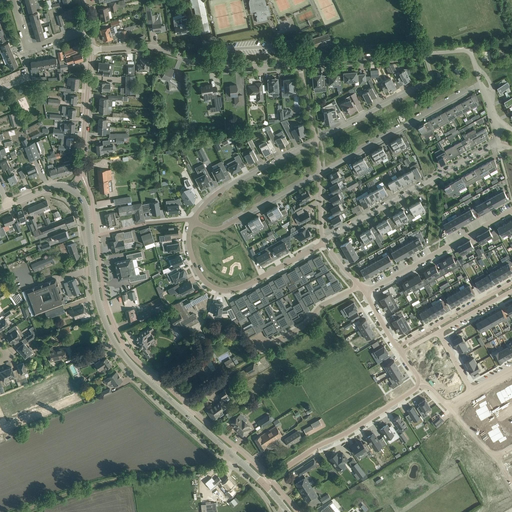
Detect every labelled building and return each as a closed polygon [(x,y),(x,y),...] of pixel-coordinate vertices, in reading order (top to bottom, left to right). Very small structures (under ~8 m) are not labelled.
[(208,22),(203,0),(190,0),(192,8),(194,8),(201,39),(211,37),(208,22)] [(271,15),(268,4),(264,5),(263,0),(253,0),(253,2),(255,11),(256,11),(257,16),(256,17),(257,22),(267,20),(267,16),(271,15)] [(107,8),(104,8),(99,9),(101,21),(110,19),(108,11),(111,11),(111,12),(117,10),(115,2),(110,3),(110,7),(107,8)] [(38,3),(27,6),(29,12),(40,9),(40,8),(41,8),(39,3),(38,3)] [(147,21),(152,20),(156,19),(155,15),(152,15),(150,3),(145,4),(147,21)] [(68,10),(64,11),(65,15),(69,14),(69,18),(75,16),(74,9),(68,10)] [(30,15),(31,21),(39,19),(38,13),(30,15)] [(187,27),(187,26),(190,25),(190,26),(191,26),(188,18),(182,20),(179,21),(180,25),(176,26),(177,33),(181,33),(181,34),(187,33),(186,28),(187,27)] [(31,21),(33,28),(41,25),(39,19),(31,21)] [(156,19),(152,20),(152,24),(153,30),(155,30),(155,32),(165,31),(164,25),(161,26),(160,23),(156,23),(156,19)] [(111,33),(102,36),(103,41),(113,39),(113,38),(121,38),(126,38),(126,30),(139,27),(138,24),(119,29),(119,31),(116,32),(111,33)] [(33,28),(35,34),(43,32),(41,25),(33,28)] [(100,30),(102,36),(111,33),(116,32),(115,29),(110,30),(109,27),(100,30)] [(43,32),(35,34),(37,40),(45,38),(43,32)] [(329,33),(311,39),(307,40),(310,50),(332,43),(330,38),(329,33)] [(405,36),(406,38),(408,42),(417,39),(414,33),(405,36)] [(0,53),(4,51),(11,49),(8,43),(1,46),(2,49),(0,49),(0,53)] [(79,52),(77,46),(64,51),(66,58),(70,56),(69,55),(79,52)] [(4,51),(6,57),(13,54),(11,49),(4,51)] [(6,57),(9,63),(16,60),(13,54),(6,57)] [(66,59),(68,63),(68,64),(75,62),(75,63),(83,60),(81,54),(66,59)] [(56,58),(50,59),(51,67),(54,66),(55,69),(58,69),(56,58)] [(50,59),(43,60),(44,68),(48,67),(49,72),(52,72),(51,67),(50,59)] [(140,65),(137,65),(137,71),(149,71),(149,60),(140,59),(140,65)] [(16,60),(9,63),(11,69),(18,66),(16,60)] [(37,61),(38,69),(42,68),(42,73),(45,72),(44,68),(43,60),(37,61)] [(103,76),(109,76),(111,76),(112,69),(109,69),(110,64),(108,63),(108,62),(105,62),(105,63),(99,63),(98,71),(103,71),(102,75),(103,75),(103,76)] [(160,72),(158,77),(168,82),(170,91),(177,90),(176,81),(170,78),(171,77),(173,77),(172,74),(174,70),(166,67),(164,72),(160,72)] [(399,81),(402,79),(404,83),(410,80),(407,74),(409,74),(409,69),(404,69),(404,71),(399,73),(399,72),(394,74),(397,79),(398,78),(399,81)] [(53,78),(53,80),(57,80),(63,79),(62,74),(62,72),(61,72),(56,73),(57,77),(53,78)] [(359,80),(359,84),(366,81),(365,76),(365,74),(356,75),(356,72),(343,73),(344,82),(357,81),(359,80)] [(338,82),(337,73),(333,74),(333,75),(329,75),(329,84),(334,84),(334,87),(337,87),(337,91),(338,91),(339,95),(342,93),(341,81),(338,82)] [(126,75),(126,80),(126,94),(135,94),(135,75),(126,75)] [(313,87),(318,87),(319,87),(319,92),(327,91),(326,86),(325,86),(325,80),(321,81),(320,75),(313,75),(313,79),(312,79),(312,83),(313,83),(313,87)] [(71,89),(73,89),(77,90),(79,78),(68,77),(68,84),(71,85),(71,89)] [(279,96),(277,78),(273,79),(273,78),(269,78),(269,79),(268,79),(268,87),(267,87),(268,91),(269,91),(269,92),(272,92),(272,97),(277,96),(279,96)] [(396,88),(391,78),(383,82),(384,86),(382,87),(384,92),(388,90),(389,92),(396,88)] [(284,86),(281,86),(281,91),(284,91),(284,93),(294,92),(293,79),(283,79),(284,86)] [(503,85),(499,87),(501,92),(506,90),(509,96),(511,93),(511,91),(506,79),(501,81),(503,85)] [(110,87),(110,83),(105,83),(99,82),(98,90),(105,91),(110,91),(110,87)] [(248,86),(249,95),(256,94),(257,102),(263,101),(262,83),(258,83),(258,85),(256,85),(256,86),(248,86)] [(207,86),(201,87),(202,94),(203,94),(204,99),(215,97),(217,107),(222,106),(221,96),(217,97),(217,93),(216,87),(212,88),(211,84),(207,85),(207,86)] [(226,87),(226,92),(226,96),(230,96),(234,96),(235,105),(243,104),(242,95),(237,96),(237,91),(238,91),(238,89),(237,89),(236,85),(230,85),(230,87),(226,87)] [(362,94),(364,97),(362,98),(361,98),(364,101),(365,101),(364,101),(365,100),(367,103),(372,100),(371,98),(372,98),(373,98),(376,97),(372,87),(366,90),(367,91),(362,94)] [(66,103),(76,104),(77,96),(71,95),(71,92),(70,92),(66,92),(64,92),(63,94),(64,95),(65,95),(64,99),(65,99),(65,101),(66,103)] [(340,104),(345,113),(349,111),(349,112),(356,109),(354,104),(355,103),(356,104),(360,102),(355,92),(351,95),(353,98),(340,104)] [(471,97),(466,100),(472,109),(479,105),(476,93),(471,96),(471,97)] [(112,106),(112,102),(112,99),(108,99),(100,98),(100,105),(107,106),(112,106)] [(466,100),(459,104),(464,113),(472,109),(466,100)] [(324,119),(325,124),(329,122),(333,121),(333,118),(336,116),(336,115),(341,112),(336,103),(332,104),(332,103),(325,107),(326,111),(323,112),(325,118),(324,119)] [(464,113),(459,104),(451,109),(456,118),(464,113)] [(62,106),(62,112),(63,112),(68,113),(67,116),(68,116),(68,117),(75,117),(75,109),(69,109),(69,106),(62,106)] [(451,109),(443,113),(448,122),(456,118),(451,109)] [(435,117),(440,126),(448,122),(443,113),(435,117)] [(435,117),(427,122),(432,131),(433,131),(440,126),(435,117)] [(432,131),(427,122),(419,126),(422,131),(421,131),(422,134),(423,134),(426,138),(434,134),(433,131),(432,131)] [(61,123),(60,129),(64,129),(64,131),(74,131),(74,124),(61,123)] [(288,125),(283,127),(288,136),(289,136),(288,135),(292,133),(296,140),(303,136),(302,135),(305,134),(303,124),(298,125),(298,128),(291,131),(288,125)] [(476,133),(481,142),(489,138),(486,128),(476,133)] [(275,138),(270,129),(266,131),(270,138),(271,140),(275,138)] [(466,134),(474,146),(481,142),(476,133),(474,129),(466,134)] [(461,142),(466,151),(474,146),(466,134),(463,135),(465,139),(461,142)] [(281,137),(275,140),(279,149),(285,146),(285,145),(288,143),(285,136),(281,138),(281,137)] [(62,137),(61,145),(65,146),(73,146),(74,139),(67,138),(67,137),(62,137)] [(401,137),(396,140),(401,149),(406,146),(407,147),(410,146),(407,140),(404,142),(401,137)] [(263,153),(265,156),(272,152),(270,148),(274,145),(271,140),(270,138),(267,140),(268,142),(267,143),(266,141),(259,145),(260,147),(258,148),(261,153),(263,153)] [(217,139),(212,141),(216,150),(221,147),(217,139)] [(40,140),(35,142),(38,151),(43,149),(40,140)] [(95,145),(96,154),(104,153),(104,152),(114,151),(113,145),(110,145),(109,140),(103,140),(103,144),(95,145)] [(401,149),(396,140),(390,143),(393,148),(390,150),(392,152),(395,151),(395,152),(401,149)] [(35,142),(25,147),(30,161),(40,157),(38,151),(35,142)] [(198,142),(193,142),(197,150),(196,150),(200,158),(205,155),(201,148),(198,142)] [(461,142),(453,146),(458,155),(466,151),(461,142)] [(453,146),(445,150),(450,160),(458,155),(453,146)] [(377,150),(382,159),(387,157),(388,159),(391,158),(388,151),(385,153),(382,147),(377,150)] [(244,156),(248,164),(252,162),(252,163),(258,160),(253,150),(247,153),(248,154),(244,156)] [(382,159),(377,150),(371,153),(374,159),(371,160),(374,166),(378,164),(377,162),(382,159)] [(450,160),(445,150),(436,155),(438,157),(437,157),(438,160),(439,160),(441,164),(450,160)] [(228,166),(231,173),(232,173),(235,172),(235,171),(240,168),(238,163),(242,161),(238,154),(234,156),(237,162),(228,166)] [(373,169),(369,162),(366,163),(363,158),(358,161),(363,170),(365,173),(373,169)] [(485,164),(490,173),(497,169),(494,159),(485,164)] [(6,169),(8,172),(11,171),(10,171),(13,170),(11,166),(10,167),(7,160),(0,163),(3,170),(6,169)] [(64,165),(67,174),(72,172),(69,161),(63,162),(64,165)] [(212,171),(214,175),(215,177),(214,178),(217,182),(222,180),(221,179),(225,177),(225,176),(222,171),(226,169),(222,161),(217,163),(219,167),(213,171),(212,171)] [(363,170),(358,161),(352,164),(355,169),(352,171),(354,173),(357,172),(357,173),(363,170)] [(409,167),(411,170),(416,179),(421,176),(418,171),(420,170),(416,163),(409,167)] [(59,176),(56,167),(54,168),(53,164),(48,165),(50,173),(51,178),(59,176)] [(196,178),(197,182),(196,182),(198,186),(199,185),(201,188),(206,186),(207,186),(210,185),(210,184),(208,181),(211,180),(203,164),(199,166),(203,175),(196,178)] [(477,168),(482,177),(490,173),(485,164),(477,168)] [(30,169),(29,165),(26,166),(30,177),(38,173),(35,167),(30,169)] [(64,165),(56,167),(59,176),(67,174),(64,165)] [(477,168),(469,173),(474,182),(482,177),(477,168)] [(111,169),(98,171),(99,181),(100,193),(113,191),(112,185),(108,185),(108,181),(112,180),(111,169)] [(345,178),(343,175),(341,176),(338,170),(329,176),(329,177),(330,180),(331,179),(332,182),(336,180),(337,182),(345,178)] [(411,170),(406,172),(411,181),(416,179),(411,170)] [(11,171),(8,172),(10,176),(7,178),(11,184),(18,181),(14,174),(12,175),(11,171)] [(406,172),(402,175),(407,184),(411,181),(406,172)] [(474,182),(469,173),(462,177),(467,186),(468,185),(474,182)] [(402,175),(397,178),(402,186),(407,184),(402,175)] [(467,186),(462,177),(453,182),(457,188),(458,191),(467,186)] [(397,178),(392,180),(397,189),(402,186),(397,178)] [(195,193),(188,179),(184,180),(185,185),(187,189),(189,191),(182,196),(185,200),(184,201),(188,206),(192,202),(191,201),(194,198),(193,197),(195,193)] [(397,189),(392,180),(386,184),(388,188),(390,187),(392,192),(397,189)] [(337,182),(329,187),(330,188),(329,188),(331,191),(331,190),(333,193),(337,190),(339,193),(344,190),(352,190),(350,187),(347,188),(345,185),(342,187),(341,188),(338,182),(337,183),(337,182)] [(454,190),(450,183),(445,186),(448,191),(447,191),(449,194),(450,195),(455,193),(457,196),(460,194),(458,191),(457,188),(454,190)] [(384,185),(378,189),(382,197),(388,194),(385,190),(387,189),(384,185)] [(498,191),(499,193),(504,202),(509,199),(503,188),(498,191)] [(367,192),(368,194),(373,203),(378,200),(373,191),(372,189),(367,192)] [(378,189),(373,191),(378,200),(382,197),(378,189)] [(298,199),(300,204),(309,199),(308,197),(310,196),(309,194),(310,193),(309,190),(308,191),(307,190),(305,191),(305,190),(304,191),(302,192),(300,193),(300,194),(299,194),(301,197),(298,199)] [(343,198),(341,199),(338,193),(330,198),(330,199),(331,202),(332,201),(333,203),(338,201),(339,204),(344,201),(343,198)] [(499,193),(495,196),(499,204),(504,202),(499,193)] [(368,194),(363,196),(368,205),(373,203),(368,194)] [(368,205),(363,196),(357,200),(359,204),(361,203),(363,208),(368,205)] [(499,204),(495,196),(490,198),(495,207),(499,204)] [(130,197),(118,199),(119,205),(131,202),(130,197)] [(175,205),(167,205),(167,206),(168,209),(168,210),(168,213),(173,212),(175,212),(179,212),(179,209),(179,208),(179,205),(182,204),(179,198),(175,200),(175,205)] [(495,207),(490,198),(486,201),(491,209),(495,207)] [(40,212),(43,219),(44,219),(46,225),(51,223),(48,217),(46,218),(45,215),(43,210),(49,208),(46,201),(37,204),(40,212)] [(348,210),(346,207),(344,208),(340,203),(344,201),(339,204),(330,208),(331,209),(330,210),(332,212),(333,212),(334,214),(338,212),(340,214),(348,210)] [(419,201),(414,204),(419,213),(425,210),(424,209),(427,207),(425,205),(422,206),(419,201)] [(491,209),(486,201),(481,203),(486,212),(491,209)] [(149,203),(142,204),(144,213),(151,211),(152,211),(153,215),(160,213),(158,202),(151,203),(149,203)] [(137,204),(118,207),(120,215),(130,214),(135,213),(137,222),(145,221),(144,213),(142,204),(142,203),(137,204)] [(486,212),(481,203),(477,206),(481,214),(486,212)] [(43,219),(40,212),(37,204),(29,208),(32,215),(38,213),(39,216),(42,215),(43,219)] [(419,213),(414,204),(409,207),(412,212),(409,214),(410,216),(412,219),(415,217),(414,216),(419,213)] [(288,214),(285,208),(280,211),(277,206),(272,209),(277,218),(278,220),(287,215),(288,214)] [(465,209),(466,210),(471,220),(476,217),(470,207),(465,209)] [(21,223),(27,220),(24,213),(22,208),(16,211),(18,215),(15,216),(15,215),(16,220),(18,224),(21,223)] [(277,218),(272,209),(266,212),(269,217),(267,219),(268,221),(270,225),(278,220),(277,218)] [(298,215),(299,216),(298,217),(302,223),(311,218),(309,215),(310,215),(309,212),(308,213),(307,211),(304,213),(304,212),(302,209),(296,212),(298,215)] [(406,215),(403,210),(398,213),(403,222),(408,219),(407,218),(410,216),(409,214),(406,215)] [(466,210),(461,213),(462,214),(467,222),(471,220),(466,210)] [(53,213),(55,218),(54,219),(54,220),(55,222),(61,219),(58,213),(57,213),(57,211),(53,213)] [(115,212),(105,214),(108,227),(117,225),(115,216),(117,215),(117,212),(115,212)] [(331,221),(333,223),(334,225),(345,219),(342,213),(331,219),(332,220),(331,221)] [(403,222),(398,213),(392,216),(395,221),(392,223),(394,225),(395,228),(396,229),(404,224),(403,222)] [(462,214),(457,216),(462,225),(467,222),(462,214)] [(3,227),(5,231),(10,229),(8,225),(15,222),(12,215),(3,219),(6,226),(3,227)] [(73,215),(68,217),(42,227),(44,232),(53,229),(53,228),(58,226),(58,228),(67,224),(67,226),(76,223),(73,215)] [(258,216),(253,219),(258,229),(260,231),(268,227),(266,223),(264,220),(261,222),(258,216)] [(462,225),(457,216),(453,219),(458,227),(462,225)] [(260,231),(258,229),(253,219),(247,222),(250,228),(248,229),(251,235),(253,233),(254,234),(260,231)] [(394,225),(392,223),(390,224),(387,219),(381,222),(386,231),(391,228),(392,230),(395,228),(394,225)] [(458,227),(453,219),(449,221),(453,230),(458,227)] [(453,230),(449,221),(444,224),(449,232),(453,230)] [(386,231),(381,222),(376,225),(379,231),(376,232),(377,235),(380,233),(381,234),(386,231)] [(511,231),(507,223),(502,225),(509,237),(511,234),(511,231)] [(502,225),(498,228),(503,237),(507,234),(509,237),(502,225)] [(150,227),(140,230),(145,244),(154,241),(150,227)] [(165,235),(159,236),(160,242),(162,241),(171,240),(171,235),(178,234),(177,227),(173,227),(169,227),(169,228),(164,228),(165,235)] [(381,241),(377,235),(376,232),(373,234),(370,228),(365,231),(370,240),(374,238),(377,243),(381,241)] [(244,229),(240,231),(245,240),(249,238),(244,229)] [(290,233),(290,239),(298,235),(302,242),(312,237),(311,235),(311,234),(310,231),(309,232),(308,230),(307,231),(305,229),(299,232),(297,229),(290,233)] [(485,232),(483,233),(487,240),(492,237),(493,240),(494,241),(499,238),(495,230),(491,232),(489,229),(485,231),(485,232)] [(67,231),(50,237),(47,239),(48,242),(52,240),(52,242),(55,240),(58,238),(60,241),(69,238),(67,231)] [(114,241),(111,242),(113,251),(118,250),(120,249),(125,248),(124,244),(134,242),(133,238),(132,231),(124,233),(123,232),(113,234),(114,241)] [(364,249),(365,251),(369,249),(365,243),(370,240),(365,231),(359,234),(362,240),(360,241),(362,245),(363,247),(364,249)] [(412,237),(413,240),(418,248),(423,246),(421,242),(424,240),(420,233),(412,237)] [(481,234),(477,236),(482,245),(488,241),(487,240),(483,233),(481,234)] [(277,242),(283,253),(288,250),(286,245),(288,243),(285,237),(277,242)] [(171,240),(162,241),(162,246),(167,245),(168,251),(172,251),(176,251),(176,250),(180,249),(179,243),(172,244),(171,240)] [(343,251),(352,246),(349,240),(340,245),(343,251)] [(418,248),(413,240),(409,242),(414,251),(418,248)] [(466,242),(464,244),(468,250),(474,247),(470,240),(466,242)] [(277,242),(269,246),(272,252),(275,251),(277,256),(283,253),(277,242)] [(414,251),(409,242),(405,245),(409,253),(414,251)] [(75,243),(70,245),(67,246),(72,260),(80,257),(75,243)] [(462,245),(458,247),(463,256),(469,252),(468,250),(464,244),(462,245)] [(409,253),(405,245),(400,247),(405,256),(409,253)] [(269,246),(261,251),(267,262),(272,259),(269,254),(272,252),(269,246)] [(355,251),(352,246),(343,251),(346,256),(355,251)] [(405,256),(400,247),(396,250),(400,258),(405,256)] [(400,258),(396,250),(391,252),(396,261),(400,258)] [(134,267),(132,260),(136,259),(136,258),(142,256),(141,251),(126,255),(127,259),(126,259),(126,260),(115,262),(117,271),(134,267)] [(255,254),(252,255),(255,261),(258,260),(261,265),(267,262),(261,251),(260,251),(262,254),(257,256),(255,254)] [(358,257),(355,251),(346,256),(349,261),(358,257)] [(176,257),(169,260),(172,266),(170,267),(171,270),(177,268),(180,267),(179,264),(183,262),(182,259),(183,259),(181,254),(176,256),(176,257)] [(382,255),(388,265),(392,263),(387,254),(383,257),(382,255)] [(388,265),(382,255),(377,257),(383,268),(388,265)] [(452,255),(446,259),(453,270),(461,265),(461,264),(460,263),(458,259),(455,261),(452,255)] [(44,265),(49,263),(51,261),(53,265),(55,264),(51,256),(31,265),(33,270),(34,270),(35,272),(45,268),(44,265)] [(319,256),(313,259),(314,262),(318,268),(319,268),(321,271),(315,274),(316,277),(328,270),(325,264),(324,265),(321,260),(322,259),(321,256),(320,257),(319,256)] [(383,268),(377,257),(378,260),(374,262),(379,270),(383,268)] [(446,259),(441,262),(444,267),(441,269),(444,274),(453,270),(446,259)] [(295,269),(300,278),(301,280),(303,284),(308,281),(306,276),(305,275),(312,270),(313,270),(309,264),(308,262),(300,266),(301,270),(297,272),(295,269)] [(379,270),(374,262),(369,264),(374,273),(379,270)] [(374,273),(369,264),(365,267),(370,275),(374,273)] [(435,265),(429,268),(436,279),(444,274),(441,269),(438,270),(435,265)] [(504,265),(499,268),(504,276),(509,274),(504,265)] [(147,278),(146,273),(140,275),(140,274),(136,275),(134,267),(117,271),(119,280),(129,278),(130,282),(147,278)] [(370,275),(365,267),(360,270),(365,278),(370,275)] [(171,270),(166,272),(168,276),(171,275),(175,282),(187,276),(186,274),(187,274),(185,271),(184,270),(183,270),(180,272),(177,268),(171,270)] [(429,268),(424,272),(427,277),(424,278),(427,284),(436,279),(429,268)] [(499,268),(495,270),(499,279),(504,276),(499,268)] [(282,276),(286,284),(287,286),(290,291),(297,287),(295,283),(294,281),(300,278),(295,269),(287,274),(288,276),(284,279),(282,276)] [(495,270),(490,273),(495,282),(499,279),(495,270)] [(329,272),(326,273),(330,281),(332,284),(327,286),(329,290),(330,290),(334,288),(336,291),(342,288),(341,287),(342,287),(340,284),(339,284),(338,281),(337,281),(329,272)] [(484,273),(479,276),(485,287),(490,285),(484,273)] [(484,273),(490,285),(495,282),(490,273),(490,274),(486,276),(484,273)] [(418,275),(413,278),(419,289),(427,284),(424,278),(421,280),(418,275)] [(269,283),(273,292),(275,294),(277,298),(284,295),(281,289),(280,287),(286,284),(282,276),(274,280),(276,283),(271,286),(269,283)] [(321,287),(315,291),(319,299),(324,297),(326,296),(325,293),(329,290),(327,286),(326,284),(321,276),(317,278),(319,284),(321,287)] [(479,276),(474,279),(481,290),(485,287),(479,276)] [(157,278),(158,288),(167,287),(166,278),(157,278)] [(413,278),(408,281),(414,291),(419,289),(413,278)] [(75,279),(70,281),(69,282),(64,284),(69,297),(80,292),(75,279)] [(38,285),(39,286),(25,291),(34,315),(65,303),(62,296),(60,296),(56,287),(58,286),(56,280),(44,285),(43,283),(38,285)] [(408,281),(402,284),(405,289),(402,290),(406,296),(408,294),(407,292),(412,289),(414,292),(414,291),(408,281)] [(310,293),(303,297),(307,306),(312,303),(314,302),(312,299),(317,296),(319,299),(315,291),(313,287),(310,282),(305,285),(308,291),(310,293)] [(256,290),(260,299),(263,303),(264,306),(269,303),(267,299),(266,296),(273,292),(269,283),(263,286),(261,288),(262,290),(258,293),(256,290)] [(178,284),(168,289),(171,296),(178,292),(180,291),(182,295),(194,289),(192,285),(192,284),(187,287),(186,284),(184,285),(180,287),(178,288),(177,285),(178,284)] [(470,285),(465,287),(470,296),(474,294),(470,285)] [(465,287),(461,290),(465,299),(470,296),(465,287)] [(242,296),(247,306),(248,307),(250,311),(251,313),(256,310),(253,303),(260,299),(256,290),(251,293),(248,295),(249,298),(244,300),(242,296)] [(461,290),(456,292),(461,301),(465,299),(461,290)] [(299,303),(293,306),(294,308),(299,316),(297,313),(304,310),(303,308),(307,306),(303,297),(301,295),(299,291),(294,293),(299,303)] [(385,296),(380,299),(383,305),(394,299),(389,291),(383,294),(385,296)] [(12,293),(8,295),(11,299),(15,297),(18,303),(23,300),(19,293),(15,295),(13,292),(12,293)] [(456,292),(452,295),(456,304),(461,301),(456,292)] [(452,295),(447,298),(452,306),(456,304),(452,295)] [(236,304),(231,306),(239,320),(242,319),(244,317),(243,314),(240,310),(247,306),(242,296),(237,299),(235,300),(236,304)] [(208,301),(201,297),(194,310),(201,314),(208,301)] [(281,298),(276,301),(282,313),(284,316),(289,325),(287,321),(292,319),(292,320),(295,318),(299,316),(294,308),(288,312),(286,308),(281,298)] [(394,299),(383,305),(386,311),(391,308),(393,311),(399,308),(394,299)] [(442,300),(437,303),(442,312),(447,309),(442,300)] [(191,316),(182,301),(175,305),(177,309),(180,314),(184,320),(179,323),(183,331),(199,322),(194,314),(191,316)] [(215,303),(213,314),(221,316),(221,315),(229,314),(232,320),(236,318),(235,316),(231,308),(227,310),(227,311),(222,311),(222,308),(223,303),(219,302),(219,303),(215,303)] [(354,302),(344,308),(348,315),(357,310),(357,309),(356,307),(354,302)] [(437,303),(433,305),(438,314),(442,312),(437,303)] [(150,310),(138,316),(141,321),(153,315),(163,310),(165,309),(162,304),(160,305),(154,308),(150,310)] [(45,311),(47,318),(65,312),(62,305),(45,311)] [(83,305),(68,310),(68,311),(72,309),(75,319),(87,315),(83,305)] [(269,305),(264,307),(271,320),(273,323),(277,331),(278,331),(277,329),(281,327),(282,329),(285,327),(289,325),(284,316),(277,320),(275,316),(269,305)] [(433,305),(428,308),(433,317),(438,314),(433,305)] [(428,308),(424,310),(429,319),(433,317),(428,308)] [(502,308),(498,311),(502,320),(507,318),(502,308)] [(126,311),(128,321),(136,319),(135,313),(134,313),(133,309),(126,311)] [(424,310),(419,313),(424,322),(429,319),(424,310)] [(258,311),(253,313),(253,314),(261,327),(262,330),(264,333),(266,332),(268,335),(272,333),(273,333),(273,334),(277,331),(273,323),(267,327),(265,324),(258,311)] [(498,311),(493,313),(498,322),(502,320),(498,311)] [(357,312),(349,317),(352,321),(360,317),(357,312)] [(397,318),(392,321),(395,327),(406,321),(401,312),(396,316),(397,318)] [(341,313),(336,317),(342,326),(347,322),(341,313)] [(493,313),(489,316),(494,324),(498,322),(493,313)] [(174,325),(179,323),(184,320),(180,314),(177,315),(171,319),(174,325)] [(244,330),(244,331),(247,337),(253,334),(256,333),(255,330),(261,327),(253,314),(251,315),(248,316),(252,323),(253,326),(244,330)] [(489,316),(485,318),(489,327),(494,324),(489,316)] [(5,318),(0,321),(0,331),(9,325),(5,318)] [(485,318),(481,321),(485,329),(489,327),(485,318)] [(364,321),(356,326),(359,330),(367,325),(364,321)] [(406,321),(395,327),(398,333),(404,330),(405,333),(411,329),(406,321)] [(481,321),(477,323),(481,331),(485,329),(481,321)] [(16,325),(12,328),(8,330),(10,334),(6,336),(11,344),(13,342),(15,341),(18,340),(21,337),(16,330),(18,329),(16,325)] [(367,325),(359,330),(362,335),(370,330),(367,325)] [(136,338),(135,338),(138,343),(139,342),(140,345),(139,345),(141,348),(142,347),(143,349),(141,349),(142,351),(142,352),(143,354),(144,354),(145,355),(147,358),(153,354),(151,351),(147,346),(151,344),(150,343),(155,340),(151,335),(150,334),(151,333),(150,332),(153,330),(154,330),(151,326),(142,332),(141,331),(140,333),(139,334),(140,335),(138,337),(137,336),(136,337),(136,338)] [(71,334),(69,327),(57,331),(59,338),(71,334)] [(370,330),(362,335),(365,340),(374,335),(370,330)] [(458,337),(453,340),(456,346),(467,340),(465,341),(462,335),(464,334),(462,331),(457,334),(458,337)] [(28,342),(36,337),(36,336),(37,335),(36,332),(25,338),(28,342)] [(467,340),(456,346),(460,352),(471,346),(467,340)] [(24,343),(21,345),(17,349),(18,349),(17,350),(19,352),(20,351),(25,357),(32,352),(31,351),(32,350),(29,347),(28,348),(24,343)] [(502,347),(508,358),(511,355),(506,345),(507,347),(503,349),(502,347)] [(384,346),(374,351),(377,356),(374,358),(378,363),(385,359),(383,355),(387,353),(388,352),(384,346)] [(497,349),(503,361),(504,361),(504,360),(508,358),(502,347),(497,350),(497,349)] [(65,348),(60,349),(48,352),(50,361),(67,357),(65,348)] [(497,349),(490,354),(493,359),(496,358),(499,363),(503,361),(497,349)] [(204,360),(196,364),(201,372),(198,374),(202,380),(212,374),(211,372),(215,369),(209,357),(204,360)] [(474,357),(465,362),(468,368),(480,362),(479,361),(477,363),(474,357)] [(80,361),(81,367),(91,364),(89,358),(80,361)] [(100,360),(95,364),(99,370),(104,366),(106,369),(107,371),(111,368),(110,366),(112,365),(107,358),(101,361),(100,360)] [(234,364),(231,358),(224,362),(227,368),(234,364)] [(394,360),(383,367),(386,372),(397,365),(394,360)] [(24,373),(27,372),(23,362),(22,363),(21,362),(19,363),(18,364),(17,365),(19,370),(16,371),(20,380),(26,377),(24,373)] [(480,362),(468,368),(472,374),(478,371),(479,374),(486,370),(484,367),(483,367),(480,362)] [(245,369),(248,375),(258,369),(255,363),(245,369)] [(397,365),(386,372),(387,372),(390,376),(400,370),(397,365)] [(20,380),(16,371),(13,372),(11,367),(10,368),(9,367),(7,368),(6,369),(5,369),(9,379),(13,377),(13,379),(16,378),(17,381),(19,386),(22,385),(20,380)] [(9,379),(5,369),(5,370),(3,369),(1,370),(0,372),(0,371),(0,372),(2,377),(0,377),(0,381),(2,387),(6,386),(4,383),(6,382),(6,383),(10,381),(9,379)] [(390,376),(388,377),(388,378),(392,376),(395,380),(403,375),(400,370),(390,376)] [(108,378),(104,381),(107,385),(107,384),(111,382),(114,386),(118,384),(123,381),(116,372),(112,375),(108,377),(108,378)] [(69,380),(63,382),(68,392),(68,393),(73,390),(70,384),(74,382),(71,377),(68,378),(69,380)] [(75,382),(78,387),(87,383),(84,378),(75,382)] [(57,382),(54,384),(56,390),(60,388),(62,395),(68,392),(63,382),(58,385),(57,382)] [(50,388),(44,391),(48,400),(54,398),(51,392),(54,390),(52,385),(49,386),(50,388)] [(504,389),(500,391),(504,399),(508,397),(504,389)] [(227,395),(224,390),(218,395),(221,399),(227,395)] [(38,391),(35,392),(37,398),(41,396),(43,403),(48,400),(44,391),(39,393),(38,391)] [(500,391),(496,394),(500,401),(504,399),(500,391)] [(32,396),(27,398),(31,408),(37,405),(34,399),(37,398),(35,392),(32,393),(32,396)] [(21,398),(18,399),(20,405),(24,404),(26,410),(32,408),(31,408),(27,398),(22,400),(21,398)] [(420,406),(417,408),(423,418),(428,415),(426,411),(431,408),(428,405),(427,402),(425,399),(418,403),(420,406)] [(14,403),(9,405),(13,415),(19,413),(16,407),(19,405),(17,400),(14,401),(14,403)] [(223,413),(221,411),(224,408),(220,402),(207,411),(213,420),(223,413)] [(3,405),(0,406),(0,407),(2,413),(6,411),(8,418),(13,415),(9,405),(4,408),(3,405)] [(483,406),(475,411),(478,416),(486,411),(483,406)] [(406,416),(405,416),(410,423),(411,423),(414,427),(423,421),(420,416),(419,417),(412,407),(407,410),(409,414),(410,415),(406,417),(406,416)] [(486,411),(478,416),(481,421),(489,416),(486,411)] [(262,418),(257,422),(259,425),(264,421),(266,425),(272,421),(269,415),(263,419),(262,418)] [(237,431),(242,436),(245,433),(246,433),(250,429),(247,426),(248,425),(243,420),(242,420),(238,416),(230,423),(237,430),(237,431)] [(399,416),(393,419),(399,429),(400,430),(403,428),(402,427),(406,425),(402,419),(401,419),(399,416)] [(439,416),(432,422),(436,427),(443,420),(439,416)] [(326,426),(322,418),(311,423),(312,425),(303,430),(307,436),(326,426)] [(387,425),(380,429),(387,439),(392,436),(395,440),(400,437),(398,434),(395,429),(391,431),(391,430),(389,428),(388,427),(387,425)] [(260,436),(266,446),(282,435),(276,426),(260,436)] [(495,428),(487,433),(490,438),(498,433),(495,428)] [(284,439),(289,446),(302,438),(297,431),(284,439)] [(402,432),(398,434),(400,437),(404,443),(408,440),(402,432)] [(463,437),(458,432),(455,434),(453,432),(444,441),(447,444),(449,443),(452,447),(463,437)] [(498,433),(490,438),(493,443),(501,438),(498,433)] [(373,434),(367,438),(373,447),(379,443),(383,450),(387,447),(381,438),(377,440),(373,434)] [(254,439),(261,450),(266,446),(260,436),(254,439)] [(357,444),(352,447),(357,455),(358,454),(358,455),(365,451),(369,457),(373,454),(366,443),(363,445),(363,444),(361,441),(358,443),(357,444),(356,443),(356,444),(357,444)] [(469,447),(465,443),(459,449),(457,446),(447,456),(451,460),(457,454),(460,457),(462,455),(463,455),(467,451),(466,450),(469,447)] [(336,455),(331,458),(340,472),(347,467),(345,465),(350,462),(345,453),(338,457),(336,455)] [(312,461),(300,469),(302,474),(306,471),(307,472),(310,470),(310,469),(312,467),(313,469),(315,467),(312,461)] [(357,463),(352,467),(360,478),(365,474),(357,463)] [(211,490),(222,480),(218,476),(214,480),(211,477),(205,483),(211,490)] [(499,481),(496,476),(488,481),(491,486),(499,481)] [(228,478),(223,483),(225,485),(223,487),(226,491),(228,489),(234,485),(228,478)] [(305,478),(300,481),(296,484),(307,502),(317,496),(305,478)] [(501,486),(499,481),(491,486),(493,491),(501,486)] [(228,491),(220,497),(230,508),(238,501),(228,491)] [(363,502),(353,507),(355,511),(359,511),(366,509),(363,502)] [(216,511),(216,507),(216,503),(205,504),(206,511),(216,511)] [(489,503),(482,507),(484,511),(492,506),(489,503)]
